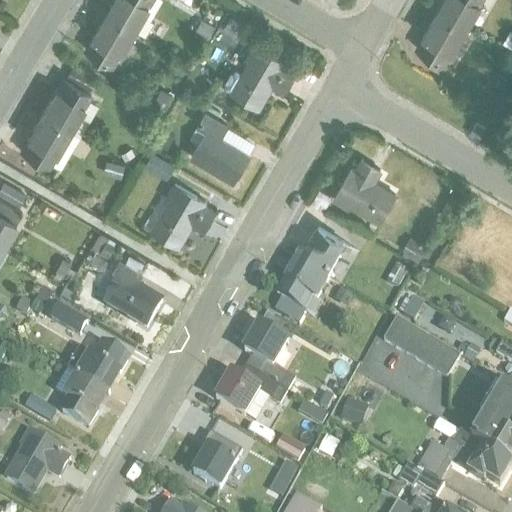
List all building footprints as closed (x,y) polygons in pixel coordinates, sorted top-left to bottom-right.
[(115,0),(107,14),(137,32),(147,38),(155,24),(151,22),(143,17),(153,0),(115,0)] [(153,0),(143,17),(151,22),(164,0),(163,0),(153,0)] [(468,25),(481,0),(442,0),(438,9),(468,25)] [(447,62),(468,25),(438,9),(417,46),(447,62)] [(137,32),(107,14),(86,52),(115,69),(137,32)] [(229,18),(222,30),(233,37),(240,24),(229,18)] [(203,20),(194,34),(208,41),(216,28),(203,20)] [(267,83),(275,89),(280,94),(295,74),(285,68),(287,64),(255,46),(246,62),(248,62),(242,73),(236,69),(234,74),(231,73),(226,83),(228,84),(226,89),(230,92),(231,91),(259,109),(260,107),(252,101),(267,83)] [(89,86),(95,76),(74,64),(68,74),(89,86)] [(41,115),(80,138),(99,107),(90,102),(92,96),(62,79),(41,115)] [(252,101),(260,107),(275,89),(267,83),(252,101)] [(162,91),(154,105),(167,112),(175,98),(162,91)] [(221,138),(228,126),(206,112),(197,126),(206,131),(191,156),(234,181),(249,155),(221,138)] [(80,138),(41,115),(19,152),(50,170),(53,165),(61,170),(80,138)] [(221,138),(249,155),(256,143),(228,126),(221,138)] [(163,130),(153,148),(164,155),(176,136),(163,130)] [(153,153),(144,167),(168,181),(176,167),(153,153)] [(352,168),(334,199),(350,209),(351,207),(381,225),(398,193),(377,181),(383,171),(362,159),(356,170),(352,168)] [(107,161),(103,175),(122,179),(125,166),(107,161)] [(168,201),(150,231),(180,249),(193,227),(205,233),(217,211),(207,205),(209,202),(174,182),(164,199),(168,201)] [(4,183),(0,188),(0,196),(20,207),(26,196),(4,183)] [(320,190),(312,204),(324,211),(333,197),(320,190)] [(0,247),(2,249),(23,214),(0,200),(0,247)] [(296,261),(331,281),(344,259),(338,255),(346,244),(317,225),(296,261)] [(100,234),(91,249),(106,258),(115,242),(100,234)] [(410,237),(402,251),(413,257),(421,243),(410,237)] [(125,264),(139,272),(144,264),(130,255),(125,264)] [(56,273),(53,279),(60,283),(66,273),(74,277),(77,272),(69,267),(71,264),(62,259),(55,272),(56,273)] [(399,260),(387,283),(398,289),(411,266),(399,260)] [(139,272),(125,264),(119,261),(111,275),(120,280),(104,306),(147,332),(165,302),(137,285),(143,275),(139,272)] [(331,281),(296,261),(275,297),(283,300),(275,312),(300,326),(307,314),(315,318),(322,304),(319,302),(331,281)] [(341,290),(335,302),(347,308),(353,297),(341,290)] [(44,291),(32,312),(41,317),(52,296),(44,291)] [(398,320),(399,320),(412,299),(403,294),(402,293),(389,314),(391,315),(398,320)] [(23,299),(16,311),(27,317),(34,305),(23,299)] [(59,305),(51,321),(81,338),(89,324),(59,305)] [(399,320),(398,320),(384,341),(448,379),(461,358),(399,320)] [(246,369),(289,393),(297,380),(277,368),(292,343),(259,325),(243,353),(253,358),(246,369)] [(68,371),(112,396),(132,361),(102,343),(95,356),(90,353),(89,354),(81,349),(68,371)] [(463,344),(458,352),(465,356),(464,358),(474,364),(481,351),(472,346),(470,349),(463,344)] [(511,378),(508,386),(511,388),(511,350),(502,345),(496,355),(511,364),(511,378)] [(289,393),(246,369),(241,378),(231,373),(215,401),(257,424),(271,400),(281,406),(289,393)] [(112,396),(68,371),(56,392),(69,401),(61,414),(91,432),(112,396)] [(472,440),(511,463),(511,388),(508,386),(505,384),(472,440)] [(33,397),(25,409),(50,424),(58,413),(33,397)] [(348,401),(341,421),(362,428),(368,408),(348,401)] [(305,404),(299,414),(321,427),(327,417),(305,404)] [(3,414),(0,418),(0,432),(3,434),(12,419),(3,414)] [(23,450),(5,480),(36,498),(48,476),(60,483),(73,460),(61,453),(63,451),(30,432),(20,448),(23,450)] [(207,450),(192,476),(195,478),(222,493),(245,452),(211,433),(203,448),(207,450)] [(472,455),(471,457),(476,460),(467,474),(485,484),(487,481),(501,489),(511,468),(511,463),(472,440),(461,433),(454,445),(472,455)] [(284,438),(276,451),(299,464),(307,451),(284,438)] [(327,438),(319,453),(332,459),(340,444),(327,438)] [(457,459),(455,461),(465,467),(471,457),(472,455),(454,445),(450,443),(444,452),(457,459)] [(417,470),(441,484),(455,461),(457,459),(444,452),(432,445),(417,470)] [(441,484),(417,470),(409,465),(404,473),(400,470),(396,478),(399,480),(398,482),(415,491),(417,488),(437,499),(445,486),(441,484)] [(394,483),(388,494),(399,500),(405,489),(394,483)] [(321,511),(323,511),(296,495),(286,511),(321,511)] [(411,511),(459,511),(449,506),(445,511),(437,511),(419,501),(411,511)] [(194,511),(184,506),(182,509),(171,502),(165,511),(194,511)]
